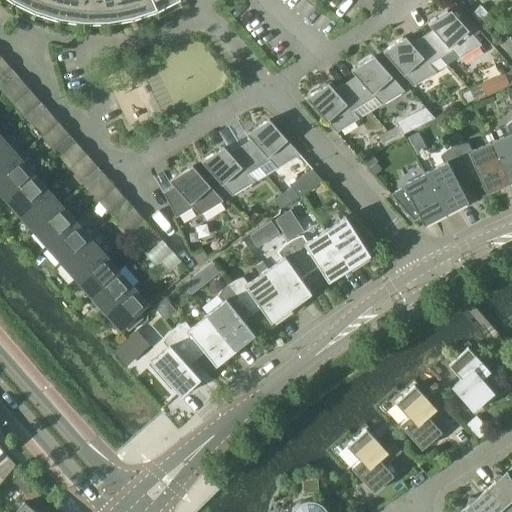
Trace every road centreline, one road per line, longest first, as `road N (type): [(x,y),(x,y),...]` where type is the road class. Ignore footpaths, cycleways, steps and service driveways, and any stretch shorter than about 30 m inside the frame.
road 1 (residential): [(266,85),(203,8),(168,27),(104,43),(0,30)]
road 2 (residential): [(426,267),(266,85)]
road 3 (tertiary): [(131,496),(0,353)]
road 4 (residential): [(116,176),(0,40)]
road 5 (residential): [(266,85),(116,176)]
road 6 (tertiary): [(210,440),(345,332)]
road 7 (residential): [(266,85),(412,0)]
road 8 (tertiary): [(0,389),(105,511)]
road 9 (residential): [(419,511),(420,491),(511,431)]
